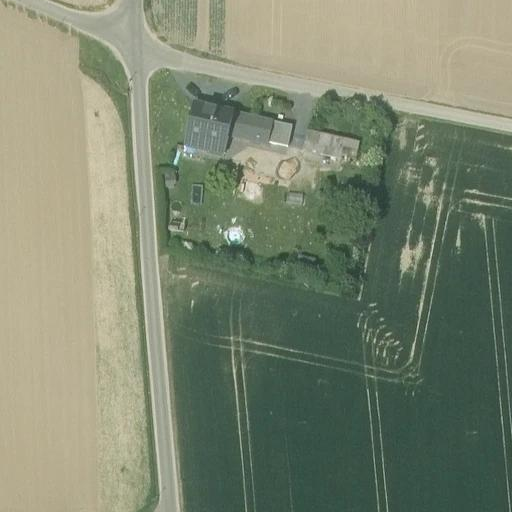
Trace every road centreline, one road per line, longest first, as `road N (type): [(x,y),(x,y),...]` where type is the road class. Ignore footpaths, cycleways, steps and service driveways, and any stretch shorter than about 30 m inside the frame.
road 1 (unclassified): [(134,45),(169,511)]
road 2 (unclassified): [(134,45),(311,91),(511,129)]
road 3 (unclassified): [(22,0),(134,45)]
